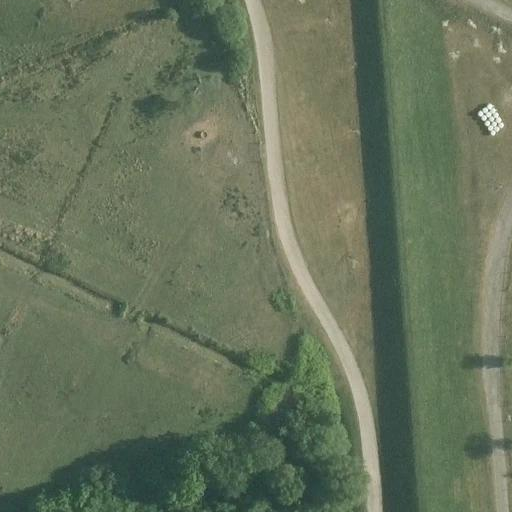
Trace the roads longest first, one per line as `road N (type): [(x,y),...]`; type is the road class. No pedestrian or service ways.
road 1 (track): [(253,0),(284,211),(307,280),(353,367),(377,511)]
road 2 (track): [(499,511),(493,287),(511,213)]
